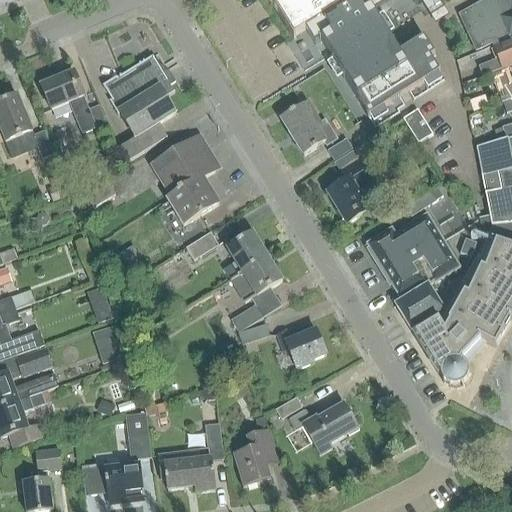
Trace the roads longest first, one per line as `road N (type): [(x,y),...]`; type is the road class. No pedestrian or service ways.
road 1 (residential): [(449,449),(420,420),(158,0)]
road 2 (residential): [(0,53),(125,0)]
